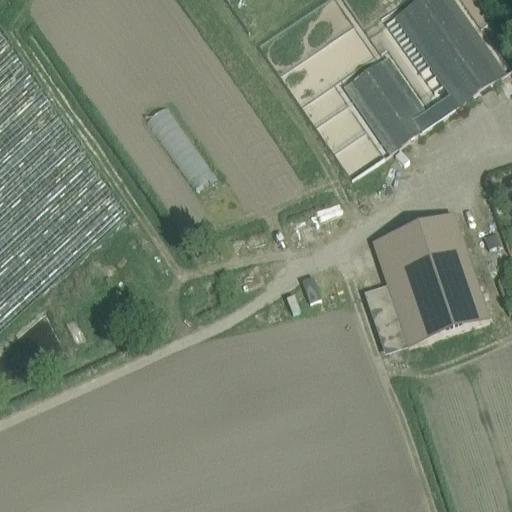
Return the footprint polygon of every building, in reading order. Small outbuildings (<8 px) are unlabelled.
[(426,0),(404,16),(467,106),(498,85),(438,0),(426,0)] [(4,53),(0,56),(0,182),(13,182),(13,188),(25,187),(14,224),(55,237),(56,259),(79,239),(69,272),(52,273),(64,287),(147,213),(4,53)] [(428,133),(380,66),(350,88),(398,154),(428,133)] [(324,232),(349,226),(346,211),(321,217),(324,232)] [(454,220),(372,247),(408,354),(490,326),(454,220)]
